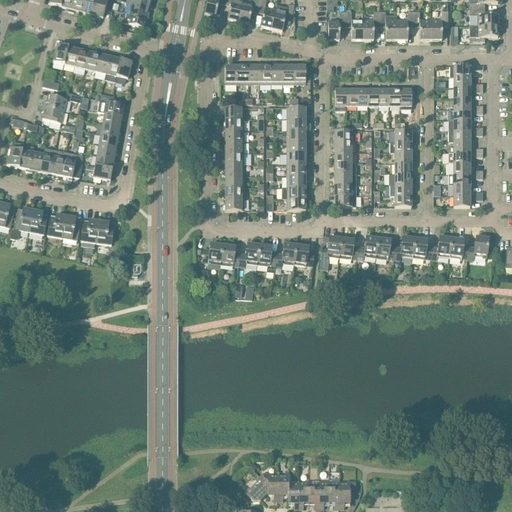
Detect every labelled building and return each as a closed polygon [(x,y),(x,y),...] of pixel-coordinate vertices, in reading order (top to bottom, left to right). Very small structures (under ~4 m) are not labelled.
[(60,10),(62,0),(50,0),(49,7),(60,10)] [(62,0),(60,10),(67,12),(66,14),(70,15),(73,0),(62,0)] [(73,0),(70,15),(73,16),(74,14),(81,15),(84,0),(73,0)] [(91,21),(96,1),(92,0),(84,0),(81,15),(88,17),(87,19),(91,21)] [(152,0),(132,0),(132,2),(126,1),(126,4),(148,10),(150,2),(152,3),(152,0)] [(224,6),(225,0),(207,0),(204,16),(215,19),(218,4),(224,6)] [(225,0),(224,6),(230,7),(227,22),(237,24),(242,5),(243,1),(239,0),(225,0)] [(261,0),(259,0),(254,0),(253,7),(242,5),(237,24),(249,27),(252,12),(258,13),(261,0)] [(271,32),(275,12),(265,10),(266,2),(261,0),(258,13),(263,15),(260,29),(271,32)] [(468,0),(468,6),(468,12),(482,12),(482,6),(484,6),(497,6),(497,0),(468,0)] [(96,1),(91,21),(94,21),(94,19),(102,21),(107,4),(96,1)] [(129,16),(147,21),(148,18),(146,17),(148,10),(126,4),(125,7),(131,9),(129,16)] [(277,7),(275,12),(271,32),(281,34),(285,19),(291,21),(294,8),(288,6),(287,10),(277,7)] [(469,29),(477,29),(497,29),(497,18),(482,18),(482,12),(468,12),(468,18),(469,18),(469,29)] [(147,21),(129,16),(126,15),(124,22),(121,22),(120,25),(143,31),(145,23),(146,24),(147,21)] [(345,28),(345,15),(339,15),(339,23),(327,23),(327,43),(339,43),(339,28),(345,28)] [(345,15),(345,28),(351,28),(351,43),(362,43),(362,23),(351,23),(351,15),(345,15)] [(379,28),(379,15),(373,15),(373,23),(362,23),(362,43),(373,43),(373,28),(379,28)] [(396,18),(385,18),(385,15),(379,15),(379,28),(385,28),(385,43),(396,43),(396,23),(396,18)] [(413,28),(413,15),(407,15),(407,23),(396,23),(396,43),(407,43),(407,28),(413,28)] [(430,43),(430,23),(419,23),(419,15),(413,15),(413,28),(419,28),(419,43),(430,43)] [(447,28),(447,15),(441,15),(441,23),(430,23),(430,43),(441,43),(441,28),(447,28)] [(469,29),(468,40),(468,46),(482,46),(482,40),(484,40),(497,40),(497,29),(477,29),(469,29)] [(63,67),(67,50),(57,47),(52,65),(63,67)] [(74,70),(78,52),(70,50),(71,48),(68,47),(67,50),(63,67),(74,70)] [(84,72),(89,52),(85,52),(85,54),(78,52),(74,70),(84,72)] [(95,75),(99,57),(92,56),(93,53),(89,52),(84,72),(95,75)] [(99,57),(95,75),(105,77),(110,57),(107,57),(106,59),(99,57)] [(116,80),(120,62),(113,61),(114,58),(110,57),(105,77),(104,83),(115,86),(116,80)] [(116,80),(115,86),(116,86),(122,87),(124,87),(125,86),(125,84),(126,82),(127,83),(131,65),(120,62),(116,80)] [(236,88),(236,69),(224,69),(224,87),(236,88)] [(248,87),(248,69),(236,69),(236,88),(248,87)] [(259,88),(259,69),(248,69),(248,87),(259,88)] [(259,69),(259,88),(270,87),(270,69),(259,69)] [(282,88),(282,69),(270,69),(270,87),(282,88)] [(293,88),(293,69),(282,69),(282,88),(293,88)] [(293,69),(293,88),(305,88),(305,69),(293,69)] [(469,69),(449,69),(449,80),(453,80),(469,80),(469,75),(474,75),(474,73),(482,73),(482,69),(469,69)] [(469,80),(453,80),(453,91),(469,91),(469,80)] [(44,82),(42,90),(58,93),(59,86),(44,82)] [(469,91),(453,91),(453,102),(469,102),(469,91)] [(345,114),(345,109),(345,93),(334,93),(334,114),(345,114)] [(356,109),(356,93),(345,93),(345,109),(356,109)] [(367,109),(367,93),(356,93),(356,109),(367,109)] [(378,109),(378,93),(367,93),(367,109),(378,109)] [(389,109),(389,93),(378,93),(378,109),(389,109)] [(399,109),(399,93),(389,93),(389,109),(399,109)] [(411,93),(399,93),(399,109),(399,113),(411,113),(411,109),(411,93)] [(70,97),(69,103),(80,106),(81,100),(70,97)] [(63,115),(66,103),(47,98),(46,106),(43,105),(42,110),(63,115)] [(453,113),(469,113),(469,102),(453,102),(453,113)] [(125,116),(122,116),(123,108),(116,107),(112,106),(106,105),(99,104),(97,115),(104,116),(124,120),(125,116)] [(63,115),(42,110),(41,115),(43,115),(42,123),(60,127),(63,115)] [(305,110),(286,110),(286,122),(305,122),(305,110)] [(243,111),(224,111),(224,122),(243,122),(243,111)] [(469,113),(453,113),(453,123),(469,123),(469,113)] [(124,120),(104,116),(102,127),(120,130),(121,123),(123,123),(124,120)] [(224,134),(243,134),(243,122),(224,122),(224,134)] [(305,122),(286,122),(286,134),(305,134),(305,122)] [(469,123),(453,123),(448,123),(448,134),(469,134),(469,123)] [(120,130),(102,127),(100,137),(120,141),(120,138),(118,137),(120,130)] [(75,130),(63,128),(62,134),(73,136),(75,130)] [(224,145),(243,145),(243,134),(224,134),(224,145)] [(305,134),(286,134),(286,145),(305,145),(305,134)] [(355,134),(334,134),(334,145),(350,145),(354,145),(355,134)] [(411,134),(394,134),(394,145),(411,145),(411,134)] [(453,145),(469,145),(469,134),(448,134),(448,145),(453,145)] [(98,148),(116,151),(117,144),(119,144),(120,141),(100,137),(98,148)] [(18,171),(23,147),(12,145),(7,169),(18,171)] [(224,156),(243,156),(243,145),(224,145),(224,156)] [(305,145),(286,145),(286,156),(305,156),(305,145)] [(334,156),(350,156),(350,145),(334,145),(334,156)] [(389,156),(394,156),(411,156),(411,145),(394,145),(389,145),(389,156)] [(469,145),(453,145),(453,156),(469,156),(469,145)] [(28,175),(32,155),(33,150),(23,148),(23,147),(18,171),(25,172),(25,174),(28,175)] [(116,151),(98,148),(96,159),(116,162),(117,159),(114,158),(116,151)] [(50,179),(55,153),(44,151),(43,157),(40,175),(46,176),(46,178),(50,179)] [(55,153),(50,179),(53,180),(54,177),(61,179),(65,155),(55,153)] [(40,175),(43,157),(32,155),(28,175),(32,176),(32,173),(40,175)] [(65,155),(61,179),(68,180),(67,182),(72,183),(72,180),(74,173),(74,169),(75,166),(75,164),(77,158),(65,155)] [(224,168),(243,168),(243,156),(224,156),(224,168)] [(305,156),(286,156),(286,168),(305,168),(305,156)] [(350,156),(334,156),(334,167),(350,167),(350,166),(350,156)] [(394,167),(411,167),(411,156),(394,156),(394,167)] [(448,166),(453,167),(469,167),(469,156),(453,156),(448,156),(448,166)] [(116,162),(96,159),(94,169),(112,172),(113,165),(115,166),(116,162)] [(74,173),(72,180),(79,181),(82,167),(75,166),(74,169),(74,173)] [(355,166),(350,166),(350,167),(334,167),(334,177),(355,177),(355,166)] [(411,167),(394,167),(394,177),(411,177),(411,167)] [(469,167),(453,167),(453,177),(469,177),(469,167)] [(224,179),(243,179),(243,168),(224,168),(224,179)] [(305,168),(286,168),(286,179),(305,179),(305,168)] [(112,172),(94,169),(92,180),(110,184),(112,172)] [(334,188),(355,188),(355,177),(334,177),(334,188)] [(394,177),(388,177),(388,188),(389,188),(394,188),(411,188),(411,177),(394,177)] [(453,177),(448,177),(448,188),(453,188),(469,188),(469,177),(453,177)] [(224,191),(243,191),(243,179),(224,179),(224,191)] [(305,179),(286,179),(286,190),(286,191),(305,191),(305,179)] [(334,199),(355,199),(355,188),(334,188),(334,199)] [(389,199),(394,199),(411,199),(411,188),(394,188),(389,188),(389,199)] [(469,188),(453,188),(453,199),(469,199),(469,188)] [(281,202),(286,202),(305,202),(305,191),(286,191),(286,190),(281,190),(281,202)] [(224,202),(243,202),(243,191),(224,191),(224,202)] [(334,210),(350,210),(355,210),(355,199),(334,199),(334,210)] [(394,210),(410,210),(411,199),(394,199),(394,210)] [(453,210),(469,210),(469,199),(453,199),(453,210)] [(224,214),(243,214),(243,202),(224,202),(224,214)] [(286,214),(305,214),(305,202),(286,202),(286,214)] [(0,205),(0,206),(0,229),(10,231),(14,211),(9,209),(10,207),(0,205)] [(19,240),(20,233),(28,235),(33,213),(23,211),(22,212),(18,211),(13,232),(12,231),(10,241),(15,242),(17,242),(19,240)] [(33,213),(28,235),(43,238),(47,217),(42,216),(42,214),(33,213)] [(62,241),(66,219),(56,217),(55,219),(50,218),(47,239),(62,241)] [(66,219),(62,241),(77,244),(80,223),(75,222),(75,220),(66,219)] [(95,247),(98,224),(89,222),(89,224),(83,223),(81,245),(95,247)] [(98,224),(95,247),(111,249),(113,227),(108,227),(108,225),(98,224)] [(321,249),(318,273),(327,274),(328,263),(326,263),(327,260),(338,261),(341,241),(329,239),(327,250),(321,249)] [(375,261),(378,241),(365,239),(364,250),(358,249),(357,263),(363,264),(363,260),(375,261)] [(412,261),(414,241),(402,239),(401,250),(395,249),(393,263),(400,264),(400,260),(412,261)] [(432,249),(430,263),(436,264),(437,260),(448,261),(451,241),(439,239),(437,250),(432,249)] [(468,249),(467,263),(473,263),(473,260),(485,261),(488,241),(475,239),(474,250),(468,249)] [(357,263),(358,249),(353,249),(353,242),(341,241),(338,261),(351,263),(351,262),(357,263)] [(393,263),(395,249),(389,249),(390,242),(378,241),(375,261),(387,263),(387,262),(393,263)] [(430,263),(432,249),(426,249),(427,242),(414,241),(412,261),(424,263),(424,262),(430,263)] [(451,241),(448,261),(461,263),(461,262),(467,263),(468,249),(462,249),(463,242),(451,241)] [(220,268),(222,247),(210,246),(209,252),(203,251),(201,265),(208,266),(207,266),(220,268)] [(240,256),(238,270),(244,270),(245,266),(256,268),(259,248),(247,246),(245,257),(240,256)] [(293,268),(296,248),(284,246),(282,257),(276,256),(275,270),(281,270),(281,266),(293,268)] [(238,270),(240,256),(234,255),(235,249),(222,247),(220,268),(232,269),(238,270)] [(259,248),(256,268),(267,269),(266,275),(274,276),(275,270),(276,256),(271,255),(271,249),(259,248)] [(296,248),(293,268),(305,269),(312,270),(313,256),(307,255),(308,249),(296,248)] [(142,274),(142,266),(131,266),(131,279),(137,279),(137,277),(138,277),(139,277),(140,275),(140,274),(142,274)] [(277,505),(278,477),(270,477),(270,475),(262,475),(258,479),(267,488),(267,497),(273,497),(273,504),(277,505)] [(278,477),(277,505),(283,504),(282,497),(287,497),(288,497),(288,484),(288,483),(288,476),(284,476),(284,477),(278,477)] [(267,488),(258,479),(256,481),(256,484),(248,492),(246,492),(243,494),(253,504),(260,504),(266,497),(267,497),(267,488)] [(238,481),(233,485),(234,486),(237,489),(238,489),(242,484),(238,481)] [(288,497),(287,497),(287,504),(288,504),(293,504),(293,509),(293,511),(297,511),(298,485),(291,485),(291,483),(288,483),(288,484),(288,497)] [(308,504),(308,483),(305,483),(305,485),(298,485),(297,511),(302,511),(303,504),(308,504)] [(311,483),(308,483),(308,504),(314,504),(313,511),(318,511),(318,483),(311,483)] [(326,483),(318,483),(318,511),(323,511),(323,509),(323,504),(329,504),(329,483),(326,483)] [(339,511),(339,485),(331,485),(331,483),(329,483),(329,504),(334,504),(334,511),(337,511),(339,511)] [(339,485),(339,511),(340,511),(343,511),(344,504),(350,504),(350,495),(355,495),(355,483),(346,483),(346,485),(339,485)]
